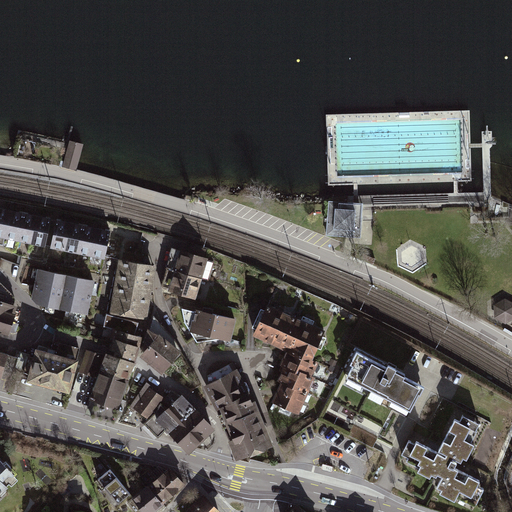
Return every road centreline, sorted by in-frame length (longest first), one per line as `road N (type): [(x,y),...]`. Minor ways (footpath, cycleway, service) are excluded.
road 1 (residential): [(0,161),(263,230),(379,278),(511,348)]
road 2 (primary): [(0,408),(219,471)]
road 3 (residential): [(211,418),(133,359),(33,329)]
road 4 (residential): [(193,366),(238,355),(275,443)]
road 5 (residential): [(193,366),(162,310),(157,245)]
